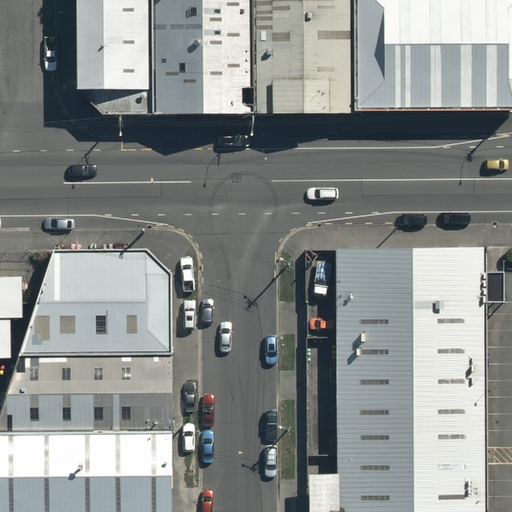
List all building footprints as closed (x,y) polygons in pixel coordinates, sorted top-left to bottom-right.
[(154,0),(76,0),(78,91),(103,124),(156,124),(154,0)] [(253,123),(251,0),(154,0),(156,124),(253,123)] [(349,0),(251,0),(253,123),(351,122),(349,0)] [(508,120),(511,116),(511,0),(349,0),(351,122),(508,120)] [(511,511),(511,507),(486,507),(484,293),(502,293),(501,263),(482,263),(482,246),(333,249),(335,464),(309,465),(309,507),(376,509),(375,511),(511,511)] [(20,366),(175,365),(175,283),(152,262),(55,263),(20,366)] [(20,366),(0,431),(0,442),(176,442),(175,365),(20,366)] [(175,511),(176,442),(0,442),(0,511),(175,511)]
